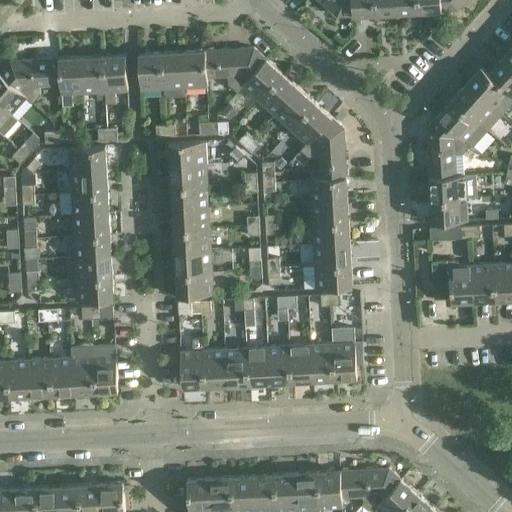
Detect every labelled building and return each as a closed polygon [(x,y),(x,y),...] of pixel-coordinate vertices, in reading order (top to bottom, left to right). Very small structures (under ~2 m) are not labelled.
[(321,0),(337,15),(354,14),(353,0),(321,0)] [(376,12),(375,0),(353,0),(354,14),(376,12)] [(396,0),(375,0),(376,12),(397,11),(396,0)] [(418,0),(396,0),(397,11),(419,10),(418,0)] [(418,0),(419,10),(441,9),(440,0),(418,0)] [(440,0),(441,9),(458,8),(464,0),(440,0)] [(511,45),(503,56),(511,63),(511,45)] [(254,46),(205,49),(206,75),(207,75),(228,74),(229,83),(238,91),(243,84),(267,57),(254,46)] [(205,49),(183,50),(185,86),(208,85),(207,75),(206,75),(205,49)] [(183,50),(162,51),(164,87),(185,86),(183,50)] [(162,51),(139,52),(141,88),(164,87),(162,51)] [(126,53),(103,54),(105,90),(106,102),(116,102),(116,90),(128,89),(126,53)] [(103,54),(82,55),(84,91),(105,90),(103,54)] [(84,91),(82,55),(60,57),(62,83),(60,83),(61,92),(62,105),(73,104),(72,92),(84,91)] [(511,63),(503,56),(489,71),(489,72),(511,92),(511,63)] [(11,59),(0,71),(0,72),(26,96),(32,102),(40,93),(40,84),(60,83),(62,83),(60,57),(11,59)] [(283,72),(267,57),(243,84),(259,99),(283,72)] [(511,92),(489,72),(489,71),(482,65),(467,82),(502,114),(511,102),(511,92)] [(26,96),(0,72),(0,101),(12,112),(26,96)] [(283,72),(259,99),(275,113),(299,86),(283,72)] [(502,114),(467,82),(453,98),(487,130),(502,114)] [(299,86),(275,113),(291,127),(315,101),(299,86)] [(487,130),(453,98),(438,114),(470,143),(473,146),(487,130)] [(0,125),(12,112),(0,101),(0,125)] [(291,127),(307,142),(331,115),(315,101),(291,127)] [(470,143),(438,114),(427,126),(430,176),(455,174),(455,173),(454,153),(462,152),(470,143)] [(344,126),(331,115),(307,142),(301,148),(310,156),(319,155),(320,176),(320,177),(346,176),(344,126)] [(199,122),(200,134),(229,132),(228,120),(199,122)] [(166,124),(166,136),(176,135),(175,123),(166,124)] [(156,124),(157,136),(166,136),(166,124),(156,124)] [(108,138),(107,126),(98,127),(99,139),(108,138)] [(108,138),(118,138),(117,126),(107,126),(108,138)] [(45,142),(75,140),(74,128),(45,130),(45,142)] [(246,146),(254,137),(247,130),(238,139),(246,146)] [(246,146),(253,152),(261,143),(254,137),(246,146)] [(205,139),(169,141),(171,164),(207,162),(205,139)] [(19,147),(28,155),(34,148),(25,140),(19,147)] [(106,144),(70,146),(71,169),(107,167),(106,144)] [(238,160),(245,153),(236,145),(229,152),(238,160)] [(12,154),(21,162),(28,155),(19,147),(12,154)] [(35,156),(27,165),(34,171),(42,162),(35,156)] [(274,160),(262,161),(264,190),(276,189),(274,160)] [(207,162),(171,164),(172,185),(208,183),(207,162)] [(107,167),(71,169),(72,191),(108,189),(107,167)] [(26,171),(21,171),(23,193),(35,193),(34,183),(29,183),(28,177),(26,171)] [(257,181),(257,171),(245,172),(245,181),(257,181)] [(455,174),(430,176),(431,198),(466,196),(464,173),(455,173),(455,174)] [(17,203),(16,174),(4,175),(5,204),(17,203)] [(320,177),(320,176),(310,177),(312,199),(348,197),(346,176),(320,177)] [(257,181),(245,181),(246,191),(258,190),(257,181)] [(208,183),(172,185),(173,207),(209,205),(208,183)] [(108,189),(72,191),(73,212),(109,210),(108,189)] [(35,193),(23,193),(23,203),(35,202),(35,193)] [(466,196),(431,198),(432,220),(468,218),(466,196)] [(348,197),(312,199),(313,221),(349,219),(348,197)] [(209,205),(173,207),(174,229),(210,227),(209,205)] [(497,207),(486,208),(475,209),(476,217),(486,217),(498,217),(497,207)] [(109,210),(73,212),(74,234),(110,232),(109,210)] [(277,213),(265,214),(266,223),(278,223),(277,213)] [(349,219),(313,221),(314,242),(350,241),(349,219)] [(278,223),(266,223),(266,233),(278,232),(278,223)] [(260,224),(248,225),(248,234),(260,233),(260,224)] [(470,224),(430,226),(431,238),(471,236),(470,224)] [(470,224),(471,236),(481,236),(480,224),(470,224)] [(36,226),(24,227),(25,237),(37,236),(36,226)] [(19,237),(18,227),(6,228),(7,237),(19,237)] [(210,227),(174,229),(175,250),(211,248),(210,227)] [(110,232),(74,234),(76,255),(112,253),(110,232)] [(37,236),(25,237),(26,246),(37,246),(37,236)] [(19,237),(7,237),(7,247),(19,246),(19,237)] [(350,241),(314,242),(315,264),(351,262),(350,241)] [(211,248),(175,250),(176,272),(212,270),(211,248)] [(112,253),(76,255),(77,277),(113,275),(112,253)] [(268,267),(280,266),(279,256),(268,257),(268,267)] [(262,268),(262,257),(250,258),(250,268),(262,268)] [(452,300),(474,299),(473,263),(455,264),(454,258),(432,260),(434,296),(452,295),(452,300)] [(511,261),(494,262),(496,298),(511,297),(511,261)] [(351,262),(315,264),(317,287),(352,285),(351,262)] [(494,262),(473,263),(474,299),(496,298),(494,262)] [(288,266),(280,266),(268,267),(269,276),(288,275),(288,266)] [(262,268),(250,268),(251,277),(263,277),(262,268)] [(39,269),(27,270),(27,280),(39,279),(39,269)] [(21,280),(21,270),(9,271),(9,281),(21,280)] [(212,270),(176,272),(178,295),(214,293),(212,270)] [(113,275),(77,277),(78,300),(114,298),(113,275)] [(39,279),(27,280),(28,289),(40,289),(39,279)] [(21,280),(9,281),(10,290),(22,290),(21,280)] [(340,303),(340,291),(330,292),(331,304),(340,303)] [(331,304),(330,292),(321,292),(321,304),(331,304)] [(288,306),(287,294),(277,295),(278,307),(288,306)] [(297,306),(297,294),(287,294),(288,306),(297,306)] [(245,309),(246,319),(250,319),(250,321),(256,320),(256,308),(254,308),(254,296),(244,297),(245,309)] [(245,309),(244,297),(234,297),(235,309),(245,309)] [(201,311),(200,299),(191,300),(192,312),(201,311)] [(211,311),(211,299),(200,299),(201,311),(211,311)] [(102,316),(101,304),(91,305),(92,317),(102,316)] [(92,317),(91,305),(82,306),(82,317),(92,317)] [(48,307),(39,308),(39,320),(49,319),(48,307)] [(48,307),(49,319),(59,319),(58,307),(48,307)] [(5,310),(6,322),(16,321),(15,309),(5,310)] [(193,349),(181,349),(183,385),(205,384),(203,348),(204,348),(203,336),(192,336),(193,349)] [(356,340),(333,341),(335,377),(358,376),(356,340)] [(333,341),(311,342),(313,378),(335,377),(333,341)] [(119,388),(117,353),(116,342),(93,344),(96,390),(119,388)] [(311,342),(290,343),(292,379),(313,378),(311,342)] [(290,343),(268,345),(270,380),(292,379),(290,343)] [(96,390),(93,344),(72,345),(73,355),(75,391),(96,390)] [(268,345),(247,346),(248,382),(270,380),(268,345)] [(247,346),(225,347),(227,383),(248,382),(247,346)] [(225,347),(204,348),(203,348),(205,384),(227,383),(225,347)] [(73,355),(51,357),(53,392),(75,391),(73,355)] [(51,357),(29,358),(31,393),(53,392),(51,357)] [(29,358),(8,359),(10,395),(31,393),(29,358)] [(8,359),(0,359),(0,395),(10,395),(8,359)] [(389,466),(340,469),(341,496),(342,496),(363,494),(363,503),(373,511),(378,505),(378,504),(402,477),(389,466)] [(340,469),(318,470),(320,506),(343,505),(342,496),(341,496),(340,469)] [(318,470),(297,471),(299,507),(320,506),(318,470)] [(275,473),(277,508),(277,511),(298,511),(299,507),(297,471),(275,473)] [(275,473),(253,474),(255,510),(277,508),(275,473)] [(253,474),(232,475),(234,511),(255,510),(253,474)] [(232,475),(210,476),(212,511),(234,511),(232,475)] [(210,476),(188,477),(189,511),(211,511),(212,511),(210,476)] [(378,504),(378,505),(386,511),(399,511),(418,492),(402,477),(378,504)] [(125,511),(124,481),(101,482),(102,511),(125,511)] [(102,511),(101,482),(79,483),(81,511),(102,511)] [(81,511),(79,483),(58,484),(59,511),(81,511)] [(59,511),(58,484),(36,485),(37,511),(59,511)] [(37,511),(36,485),(14,487),(16,511),(37,511)] [(16,511),(14,487),(0,487),(0,511),(16,511)] [(418,492),(399,511),(428,511),(434,506),(418,492)]
